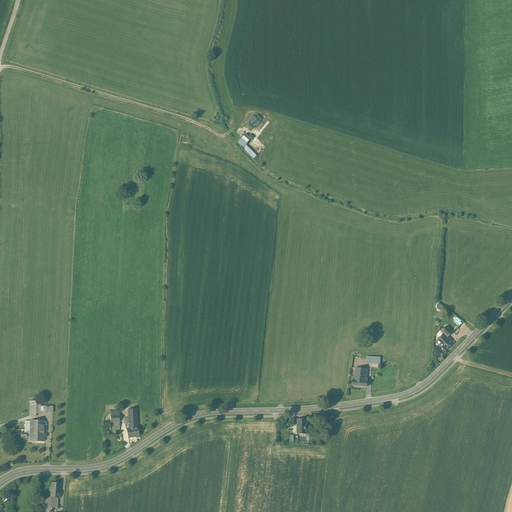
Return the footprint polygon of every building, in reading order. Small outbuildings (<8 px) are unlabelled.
[(251,139),(246,134),(238,143),(255,160),(258,157),(245,145),(251,139)] [(444,307),(439,303),(436,308),(441,311),(444,307)] [(452,332),(446,326),(441,332),(443,334),(444,334),(447,337),(452,332)] [(443,334),(442,335),(441,336),(441,337),(436,342),(445,351),(453,343),(447,337),(444,334),(443,334)] [(367,370),(356,369),(355,376),(354,380),(353,380),(353,386),(367,387),(367,379),(366,379),(367,370)] [(136,409),(128,409),(129,429),(137,428),(136,409)] [(306,419),(298,419),(298,428),(306,428),(306,419)] [(44,422),(31,421),(30,430),(31,430),(30,441),(43,442),(44,422)] [(129,429),(127,430),(128,438),(139,436),(138,428),(137,428),(129,429)] [(306,428),(298,428),(298,437),(307,437),(306,428)] [(60,484),(51,483),(50,498),(58,498),(59,498),(60,484)] [(58,498),(50,498),(46,497),(45,507),(46,507),(46,511),(51,511),(52,507),(57,508),(58,498)]
